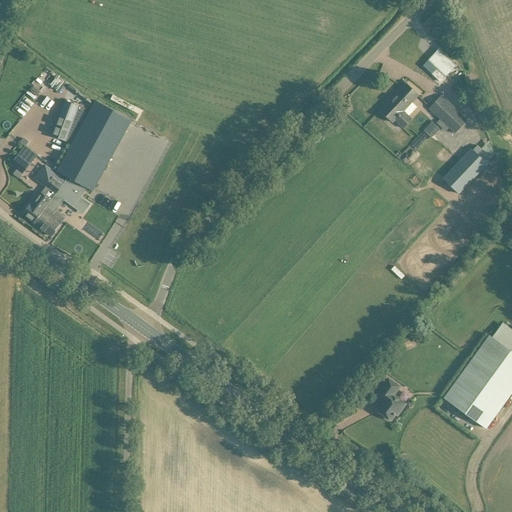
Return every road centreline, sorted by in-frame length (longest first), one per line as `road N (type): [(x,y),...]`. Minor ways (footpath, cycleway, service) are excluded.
road 1 (unclassified): [(143,330),(204,229),(434,0)]
road 2 (secondary): [(396,511),(143,330)]
road 3 (unclassified): [(126,511),(132,352),(143,330)]
road 4 (secondary): [(143,330),(0,225)]
